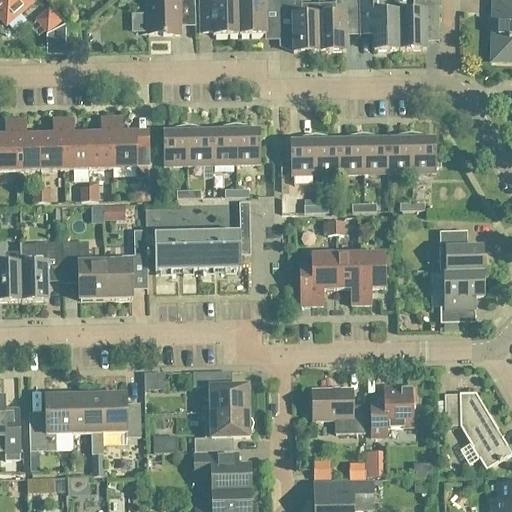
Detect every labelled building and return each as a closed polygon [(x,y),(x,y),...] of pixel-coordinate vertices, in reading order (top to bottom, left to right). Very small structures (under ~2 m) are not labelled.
[(0,0),(0,19),(6,27),(32,4),(28,0),(0,0)] [(146,0),(148,36),(162,35),(162,37),(180,37),(180,8),(194,8),(193,0),(146,0)] [(198,0),(198,14),(212,13),(212,37),(239,37),(237,0),(198,0)] [(237,0),(239,37),(265,36),(264,12),(278,12),(277,0),(237,0)] [(300,0),(277,0),(278,12),(278,21),(292,20),(293,55),(319,54),(318,6),(301,6),(300,0)] [(334,0),(335,5),(318,6),(319,54),(345,54),(345,37),(359,37),(359,35),(357,0),(334,0)] [(357,0),(359,35),(373,35),(373,53),(399,52),(398,13),(383,13),(383,0),(357,0)] [(438,27),(437,0),(412,0),(413,13),(398,13),(399,52),(425,52),(425,27),(438,27)] [(59,23),(49,11),(36,21),(47,34),(59,23)] [(511,13),(493,13),(491,63),(511,63),(511,13)] [(66,27),(66,41),(77,41),(76,26),(66,27)] [(111,120),(112,171),(136,171),(136,182),(149,181),(148,134),(121,135),(121,119),(111,120)] [(73,120),(63,121),(64,172),(88,172),(87,136),(73,136),(73,120)] [(101,136),(87,136),(88,172),(112,171),(111,120),(101,120),(101,136)] [(53,137),(39,137),(40,173),(64,172),(63,121),(53,121),(53,137)] [(0,173),(16,174),(15,122),(5,122),(5,138),(0,137),(0,173)] [(25,137),(25,122),(15,122),(16,174),(40,173),(39,137),(25,137)] [(220,133),(211,133),(212,168),(236,167),(235,125),(220,130),(220,133)] [(235,125),(236,167),(261,167),(260,132),(250,133),(250,129),(235,125)] [(188,168),(187,126),(172,130),(172,134),(163,134),(164,169),(188,168)] [(212,168),(211,133),(203,134),(202,130),(187,126),(188,168),(212,168)] [(412,176),(411,133),(396,138),(396,141),(387,141),(388,176),(412,176)] [(426,137),(411,133),(412,176),(436,175),(436,171),(441,171),(441,158),(436,159),(436,141),(426,141),(426,137)] [(348,142),(339,142),(340,177),(364,177),(363,134),(348,139),(348,142)] [(378,138),(363,134),(364,177),(388,176),(387,141),(378,142),(378,138)] [(316,178),(315,135),(300,140),(300,143),(290,143),(291,178),(316,178)] [(340,177),(339,142),(330,143),(330,139),(315,135),(316,178),(340,177)] [(141,189),(135,194),(135,204),(150,203),(149,189),(141,189)] [(89,204),(89,190),(80,190),(81,204),(89,204)] [(97,204),(97,190),(89,190),(89,204),(97,204)] [(41,191),(33,191),(33,206),(41,205),(41,191)] [(41,205),(49,205),(49,191),(41,191),(41,205)] [(237,192),(237,200),(249,200),(249,191),(237,192)] [(237,200),(237,192),(225,192),(225,200),(237,200)] [(189,201),(189,193),(177,193),(177,201),(189,201)] [(201,193),(189,193),(189,201),(201,201),(201,193)] [(249,205),(239,205),(239,233),(240,233),(240,258),(250,257),(249,205)] [(424,205),(412,206),(412,213),(424,213),(424,205)] [(364,215),(364,206),(352,207),(352,215),(364,215)] [(376,206),(364,206),(364,215),(376,214),(376,206)] [(412,213),(412,206),(400,206),(400,214),(412,213)] [(316,208),(316,216),(328,215),(328,207),(316,208)] [(125,208),(103,209),(103,224),(125,223),(125,208)] [(316,216),(316,208),(304,208),(305,216),(316,216)] [(60,212),(51,212),(51,222),(60,222),(60,212)] [(335,224),(327,224),(327,238),(335,238),(335,224)] [(343,224),(335,224),(335,238),(343,238),(343,224)] [(146,233),(133,233),(134,263),(146,263),(146,233)] [(219,272),(218,233),(197,234),(198,273),(219,272)] [(239,233),(218,233),(219,272),(241,272),(240,258),(240,233),(239,233)] [(466,233),(439,234),(440,275),(444,275),(446,275),(482,274),(482,249),(467,250),(466,233)] [(176,273),(175,234),(154,235),(155,274),(176,273)] [(197,234),(175,234),(176,273),(198,273),(197,234)] [(88,264),(87,244),(62,245),(62,276),(78,275),(79,302),(105,301),(104,264),(88,264)] [(35,246),(20,246),(21,304),(47,303),(47,277),(62,276),(62,245),(35,246)] [(19,255),(5,255),(5,246),(0,246),(0,304),(21,304),(20,246),(19,246),(19,255)] [(384,255),(359,256),(360,308),(370,307),(370,292),(385,291),(384,280),(394,280),(394,256),(384,256),(384,255)] [(335,256),(311,257),(311,271),(299,272),(300,309),(323,308),(322,293),(336,292),(335,256)] [(359,256),(335,256),(336,292),(350,292),(350,308),(360,308),(359,256)] [(130,263),(104,264),(105,301),(131,301),(130,263)] [(445,309),(440,310),(440,326),(475,325),(474,300),(483,300),(482,274),(446,275),(444,275),(445,309)] [(210,415),(248,414),(248,388),(223,388),(223,374),(192,375),(193,389),(203,389),(204,402),(210,402),(210,415)] [(381,405),(370,405),(371,440),(386,440),(386,430),(412,430),(412,406),(415,406),(414,390),(384,390),(384,402),(381,405)] [(352,408),(352,391),(312,392),(313,424),(334,423),(335,437),(365,436),(364,408),(352,408)] [(459,397),(444,398),(445,428),(459,428),(486,472),(511,456),(476,396),(459,396),(459,397)] [(102,436),(101,397),(71,398),(72,436),(91,436),(92,457),(103,457),(102,436)] [(101,397),(102,436),(126,435),(126,440),(140,440),(139,406),(126,407),(125,397),(101,397)] [(72,436),(71,398),(45,399),(46,423),(29,424),(30,454),(56,453),(56,437),(72,436)] [(0,400),(0,453),(5,453),(5,462),(19,462),(18,426),(4,427),(4,400),(0,400)] [(248,414),(210,415),(210,428),(204,428),(205,441),(194,441),(194,455),(230,454),(230,443),(233,440),(249,440),(248,414)] [(230,454),(194,455),(194,480),(211,480),(212,495),(250,494),(249,468),(239,468),(238,454),(230,454)] [(385,480),(384,454),(365,454),(366,480),(385,480)] [(331,463),(313,463),(314,482),(331,482),(331,463)] [(364,482),(364,465),(349,465),(350,482),(364,482)] [(414,483),(414,495),(434,495),(434,483),(414,483)] [(314,511),(359,511),(373,511),(373,485),(314,486),(314,511)] [(491,511),(511,511),(511,485),(497,486),(498,503),(491,503),(491,511)] [(250,511),(250,494),(212,495),(212,509),(195,510),(195,511),(250,511)]
